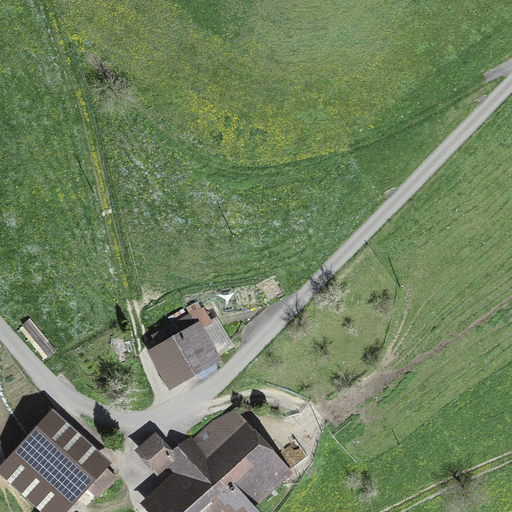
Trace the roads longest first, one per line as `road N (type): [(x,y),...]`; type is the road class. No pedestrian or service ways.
road 1 (unclassified): [(0,329),(46,380),(97,411),(126,420),(169,412),(224,376),(511,82)]
road 2 (track): [(396,511),(511,459)]
